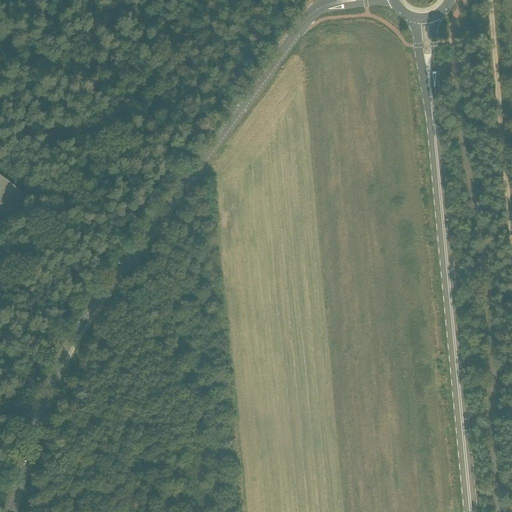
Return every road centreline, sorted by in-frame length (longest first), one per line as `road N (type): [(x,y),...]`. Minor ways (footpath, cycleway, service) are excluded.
road 1 (tertiary): [(8,511),(67,347),(300,26),(337,3)]
road 2 (secondary): [(470,511),(429,78)]
road 3 (track): [(511,237),(490,0)]
